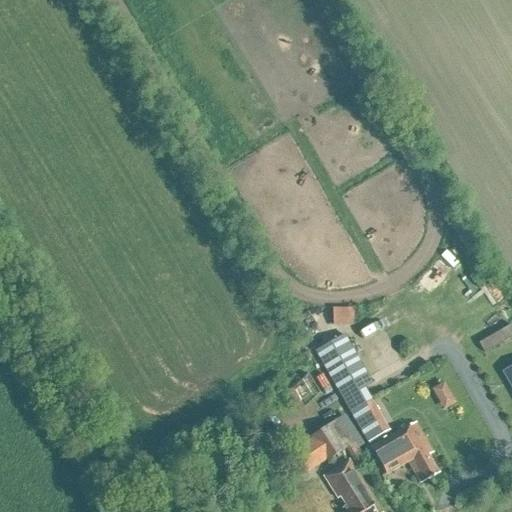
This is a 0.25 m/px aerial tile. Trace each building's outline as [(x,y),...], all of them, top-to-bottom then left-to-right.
[(352,327),(352,309),(331,309),(331,328),(352,327)] [(511,324),(480,343),(486,352),(511,336),(511,324)] [(373,384),(345,334),(314,351),(367,444),(368,443),(371,448),(370,448),(386,476),(407,464),(416,480),(421,477),(424,482),(437,475),(426,456),(431,454),(414,423),(391,437),(388,432),(388,431),(372,402),(372,401),(365,388),(373,384)] [(511,367),(501,374),(511,393),(511,367)] [(310,372),(290,384),(302,404),(322,393),(310,372)] [(455,405),(443,383),(430,391),(442,412),(455,405)] [(325,463),(353,443),(336,419),(308,439),(325,463)] [(374,511),(358,485),(347,468),(326,481),(337,498),(341,496),(346,504),(342,507),(345,511),(374,511)]
